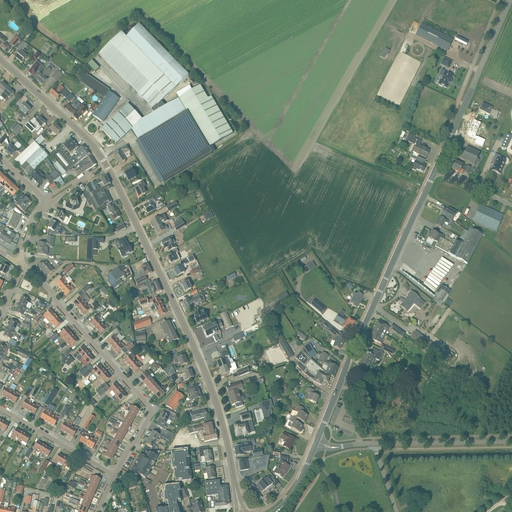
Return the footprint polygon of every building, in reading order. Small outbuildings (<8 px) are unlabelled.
[(99,54),(152,109),(152,111),(155,113),(156,113),(159,111),(160,111),(162,108),(164,107),(164,106),(160,102),(188,75),(139,25),(126,37),(122,32),(99,54)] [(421,25),(416,35),(448,50),(453,40),(421,25)] [(7,41),(0,33),(0,48),(6,54),(11,48),(5,43),(7,41)] [(20,40),(16,36),(10,43),(13,46),(15,47),(20,40)] [(457,36),(455,40),(466,46),(468,41),(457,36)] [(21,52),(19,54),(16,58),(22,63),(27,57),(24,54),(27,51),(24,49),(27,45),(23,42),(18,50),(21,52)] [(386,48),(381,56),(386,59),(391,50),(386,48)] [(444,58),(441,64),(449,68),(452,62),(444,58)] [(94,60),(90,64),(97,71),(101,67),(94,60)] [(37,63),(31,70),(30,70),(30,71),(28,73),(33,77),(38,71),(39,72),(44,66),(38,61),(37,63)] [(50,65),(44,71),(42,74),(41,74),(36,79),(42,85),(47,80),(46,78),(52,72),(52,71),(54,69),(50,65)] [(58,71),(52,78),(56,82),(62,75),(64,73),(60,69),(58,71)] [(447,88),(449,84),(450,84),(451,81),(453,76),(441,70),(439,74),(443,76),(439,84),(447,88)] [(1,97),(8,89),(2,84),(0,86),(0,94),(1,96),(0,97),(1,97)] [(55,89),(53,90),(50,94),(56,100),(61,95),(63,96),(66,99),(70,94),(60,86),(56,90),(55,89)] [(188,112),(139,140),(164,182),(212,154),(209,148),(212,146),(233,134),(211,97),(208,99),(200,86),(180,98),(188,112)] [(8,89),(1,97),(5,101),(9,97),(10,98),(14,94),(8,89)] [(104,99),(93,115),(101,122),(118,98),(109,92),(103,99),(104,99)] [(65,109),(72,115),(82,105),(79,102),(78,103),(72,96),(68,101),(70,104),(65,109)] [(188,112),(180,98),(162,108),(160,111),(159,111),(156,113),(155,113),(142,120),(130,131),(138,140),(188,112)] [(82,105),(72,115),(78,121),(87,111),(83,108),(84,107),(86,104),(84,102),(82,105)] [(480,102),(477,110),(488,114),(491,106),(480,102)] [(25,104),(22,108),(20,109),(21,110),(17,113),(18,115),(17,116),(22,120),(23,118),(25,119),(28,116),(26,115),(31,110),(25,104)] [(93,113),(98,107),(94,104),(90,110),(93,113)] [(101,128),(101,129),(116,144),(142,120),(128,104),(101,129),(101,128)] [(37,120),(33,117),(25,126),(32,133),(35,130),(37,132),(42,126),(43,127),(46,125),(45,124),(45,123),(40,118),(37,120)] [(56,135),(61,130),(55,124),(47,132),(50,135),(53,132),(56,135)] [(471,124),(466,135),(474,139),(474,138),(476,139),(474,143),(481,146),(484,140),(477,137),(476,138),(475,137),(479,127),(471,124)] [(16,129),(13,132),(17,135),(22,129),(19,126),(16,129)] [(415,136),(409,133),(408,137),(407,137),(405,141),(412,144),(407,153),(411,155),(425,161),(430,150),(419,145),(421,141),(414,138),(415,136)] [(1,139),(0,139),(0,144),(1,145),(4,142),(9,146),(9,145),(5,135),(5,134),(1,139)] [(41,135),(35,142),(38,145),(45,140),(41,135)] [(71,138),(48,158),(49,159),(54,165),(53,166),(56,169),(61,176),(73,167),(87,156),(88,157),(91,155),(84,146),(81,147),(79,146),(78,147),(71,138)] [(48,156),(35,142),(15,160),(28,175),(48,156)] [(19,150),(12,144),(11,146),(12,146),(7,151),(10,154),(10,155),(11,156),(12,156),(13,157),(13,156),(14,156),(14,155),(16,153),(17,152),(19,150)] [(117,156),(115,157),(117,160),(119,164),(126,160),(125,159),(131,156),(129,154),(130,153),(129,151),(130,151),(127,146),(115,153),(117,156)] [(480,153),(471,149),(466,147),(461,160),(474,166),(476,162),(478,163),(479,160),(477,159),(480,153)] [(495,154),(491,164),(494,165),(492,170),(500,174),(505,161),(501,159),(502,157),(495,154)] [(425,161),(411,155),(410,157),(416,160),(412,168),(415,170),(416,169),(423,172),(425,166),(423,165),(425,161)] [(96,164),(91,157),(87,160),(86,159),(78,165),(80,168),(75,171),(73,172),(76,177),(78,176),(91,167),(92,168),(96,164)] [(451,169),(459,172),(461,169),(464,171),(464,172),(468,174),(471,168),(466,166),(466,167),(454,161),(451,169)] [(129,171),(124,174),(128,181),(136,177),(134,173),(135,173),(132,166),(128,168),(129,171)] [(38,171),(31,178),(35,181),(34,181),(37,184),(37,183),(41,186),(48,179),(52,183),(53,182),(55,180),(60,177),(61,176),(56,169),(49,176),(47,174),(45,176),(42,173),(41,174),(38,171)] [(95,182),(85,187),(90,197),(86,199),(87,201),(90,207),(92,206),(95,212),(106,206),(105,205),(112,202),(106,191),(110,189),(111,186),(110,184),(106,176),(100,179),(100,180),(95,182)] [(55,180),(53,182),(54,183),(56,186),(58,189),(65,185),(60,177),(55,180)] [(5,178),(0,183),(0,184),(2,187),(0,189),(0,192),(10,182),(5,178)] [(14,186),(10,182),(0,192),(0,197),(0,196),(6,190),(8,193),(14,186)] [(143,182),(142,183),(138,185),(139,188),(135,190),(139,197),(145,194),(143,188),(145,187),(143,182)] [(19,191),(14,186),(8,193),(5,196),(10,200),(19,191)] [(24,196),(24,197),(23,196),(21,193),(14,200),(18,203),(17,204),(23,210),(30,202),(24,196)] [(64,205),(63,208),(83,217),(84,213),(83,210),(87,201),(86,199),(83,194),(76,199),(75,199),(74,198),(73,198),(73,199),(72,199),(71,199),(71,200),(70,201),(70,202),(70,203),(70,204),(64,201),(63,204),(64,205)] [(146,211),(147,213),(155,210),(153,206),(155,205),(154,203),(157,202),(156,201),(161,198),(159,194),(147,200),(149,203),(143,206),(145,208),(144,209),(145,211),(146,211)] [(116,202),(111,204),(107,207),(110,213),(111,213),(115,220),(120,217),(115,207),(117,206),(116,202)] [(176,202),(166,207),(168,212),(178,207),(176,202)] [(473,221),(496,231),(503,215),(480,204),(473,221)] [(441,215),(445,217),(452,221),(455,215),(456,215),(457,212),(448,207),(447,210),(444,209),(441,215)] [(61,212),(58,211),(54,218),(63,222),(66,217),(69,219),(71,214),(62,209),(61,212)] [(155,219),(151,221),(152,225),(153,227),(154,227),(154,228),(161,224),(169,221),(166,214),(165,214),(164,213),(157,217),(158,218),(155,219)] [(21,217),(16,215),(14,214),(8,226),(15,229),(18,222),(21,217)] [(452,221),(445,217),(443,220),(439,217),(435,225),(442,228),(445,222),(448,224),(447,225),(451,227),(454,222),(452,221)] [(183,222),(181,219),(174,223),(176,226),(174,227),(177,231),(185,226),(184,225),(183,222)] [(58,225),(52,221),(48,228),(50,229),(46,235),(61,235),(65,235),(67,232),(64,230),(65,229),(61,227),(60,228),(58,227),(58,225)] [(161,224),(154,228),(157,234),(164,231),(168,229),(166,226),(163,228),(161,224)] [(427,240),(426,242),(432,245),(467,264),(483,236),(473,231),(470,229),(466,238),(465,240),(462,244),(455,240),(453,245),(440,238),(441,236),(438,234),(432,231),(427,240)] [(13,238),(15,235),(12,233),(10,236),(3,232),(0,236),(0,238),(9,245),(13,239),(13,238)] [(54,236),(53,236),(48,235),(47,244),(38,242),(37,247),(38,247),(37,254),(47,256),(48,247),(53,248),(54,236)] [(441,236),(440,238),(453,245),(455,240),(453,239),(452,239),(449,237),(446,235),(445,238),(441,236)] [(92,250),(98,250),(99,243),(103,243),(104,237),(92,237),(92,250)] [(118,250),(122,257),(123,257),(124,258),(128,256),(127,255),(132,252),(129,245),(128,245),(125,239),(118,242),(121,248),(118,250)] [(169,239),(161,243),(165,249),(167,248),(169,251),(176,248),(174,244),(172,245),(169,239)] [(172,264),(180,260),(177,254),(178,253),(177,249),(172,252),(174,254),(168,257),(172,264)] [(182,266),(174,270),(177,276),(184,273),(183,270),(185,269),(184,267),(186,266),(195,261),(193,256),(180,262),(182,266)] [(443,256),(424,285),(436,292),(455,264),(443,256)] [(41,261),(38,264),(40,266),(39,267),(43,272),(50,266),(46,261),(43,264),(41,261)] [(312,262),(307,265),(310,271),(316,267),(312,262)] [(419,262),(417,265),(427,273),(429,271),(419,262)] [(0,273),(0,272),(5,275),(8,268),(3,265),(3,266),(0,264),(0,273)] [(74,268),(71,264),(64,271),(67,275),(74,268)] [(138,285),(147,280),(145,276),(153,273),(149,264),(141,267),(143,271),(138,273),(139,275),(134,277),(136,283),(135,283),(136,286),(138,285)] [(50,266),(43,272),(47,276),(54,270),(50,266)] [(120,279),(124,276),(117,268),(107,276),(111,281),(109,282),(115,290),(119,286),(123,282),(120,279)] [(414,268),(412,270),(422,278),(424,275),(414,268)] [(67,281),(64,277),(56,284),(61,290),(67,285),(65,282),(67,281)] [(150,285),(148,286),(149,289),(152,288),(155,294),(162,291),(158,281),(150,284),(150,285)] [(188,282),(181,285),(185,292),(191,289),(189,285),(190,285),(189,281),(188,282)] [(87,285),(77,294),(80,297),(73,303),(79,309),(84,304),(88,301),(82,295),(84,294),(85,294),(90,289),(89,286),(91,284),(90,282),(87,285)] [(70,288),(67,285),(61,290),(67,296),(74,289),(71,286),(70,288)] [(432,300),(442,306),(451,291),(441,285),(432,300)] [(425,303),(415,295),(411,292),(408,295),(409,296),(406,299),(401,297),(399,301),(403,303),(400,306),(406,311),(413,303),(420,309),(425,303)] [(363,295),(358,293),(357,295),(354,294),(350,304),(353,305),(353,306),(357,308),(363,295)] [(22,296),(19,304),(26,307),(28,303),(30,304),(31,300),(31,299),(32,296),(27,294),(26,298),(22,296)] [(189,301),(188,299),(183,302),(186,310),(192,307),(196,305),(204,301),(205,299),(203,296),(201,295),(189,301)] [(151,308),(152,311),(163,305),(159,298),(152,301),(154,306),(152,307),(151,308)] [(314,300),(310,304),(321,313),(325,309),(314,300)] [(277,307),(273,301),(267,305),(268,307),(261,311),(264,316),(277,307)] [(92,309),(94,312),(100,308),(94,302),(91,304),(94,307),(92,309)] [(19,304),(15,312),(22,315),(24,310),(36,316),(37,313),(26,307),(19,304)] [(87,307),(84,304),(79,309),(84,315),(91,308),(88,305),(87,307)] [(98,309),(102,313),(107,309),(103,305),(98,309)] [(163,305),(152,311),(153,314),(157,312),(159,317),(166,313),(163,305)] [(46,325),(48,324),(49,323),(49,322),(56,316),(50,310),(44,316),(46,318),(43,321),(46,325)] [(194,318),(197,324),(207,320),(203,311),(194,315),(196,318),(194,318)] [(35,319),(34,320),(37,323),(43,318),(40,314),(35,319)] [(348,319),(339,314),(336,320),(338,322),(340,324),(340,323),(344,325),(343,327),(350,331),(356,323),(348,318),(348,319)] [(32,318),(26,315),(24,321),(30,324),(31,323),(31,322),(35,319),(32,318)] [(49,323),(48,324),(50,326),(51,325),(53,324),(56,328),(62,323),(56,316),(49,322),(49,323)] [(90,323),(96,329),(102,323),(99,320),(101,319),(98,316),(90,323)] [(152,325),(149,317),(133,323),(135,330),(152,325)] [(164,319),(160,321),(150,326),(157,341),(166,337),(170,344),(179,339),(170,321),(166,323),(164,319)] [(7,328),(14,331),(17,327),(18,328),(20,324),(11,320),(7,328)] [(30,324),(24,321),(21,326),(29,330),(30,324)] [(220,321),(215,324),(203,329),(207,337),(213,334),(214,334),(214,333),(218,331),(218,330),(223,327),(220,321)] [(374,330),(385,335),(389,327),(378,322),(374,330)] [(104,326),(102,323),(96,329),(101,334),(108,328),(106,325),(104,326)] [(343,336),(333,327),(329,332),(335,337),(334,340),(335,340),(335,342),(332,340),(330,345),(332,346),(340,350),(344,341),(342,339),(343,336)] [(16,332),(14,331),(7,328),(4,336),(11,339),(13,334),(15,335),(16,332)] [(67,340),(72,335),(67,328),(60,334),(62,337),(63,336),(67,340)] [(404,333),(397,328),(394,332),(401,337),(404,333)] [(381,344),(385,335),(374,330),(370,339),(381,344)] [(305,340),(307,337),(299,331),(297,334),(305,340)] [(415,331),(410,338),(437,358),(442,351),(415,331)] [(56,333),(54,335),(49,339),(53,343),(59,337),(56,333)] [(145,333),(136,333),(136,341),(146,341),(145,333)] [(242,333),(233,337),(235,342),(244,337),(242,333)] [(281,333),(275,336),(282,348),(287,345),(281,333)] [(113,348),(119,343),(125,337),(123,336),(122,337),(119,334),(116,337),(115,335),(108,342),(113,348)] [(72,335),(67,340),(65,341),(71,347),(78,341),(72,335)] [(120,341),(119,343),(113,348),(118,354),(125,347),(125,346),(120,341)] [(130,342),(125,346),(125,347),(129,351),(131,349),(134,346),(130,342)] [(0,353),(3,355),(5,351),(7,352),(8,348),(0,344),(0,353)] [(287,345),(282,348),(289,359),(294,356),(287,345)] [(78,356),(80,354),(83,358),(89,353),(83,347),(76,353),(78,356)] [(310,356),(304,348),(295,358),(299,362),(297,365),(303,373),(314,381),(314,382),(321,385),(323,385),(325,385),(326,384),(327,382),(327,383),(330,377),(327,376),(327,374),(326,373),(326,372),(324,370),(311,359),(311,358),(310,356)] [(364,363),(369,365),(372,367),(376,359),(380,361),(383,354),(372,348),(369,354),(364,352),(358,365),(362,367),(364,363)] [(19,350),(17,355),(26,360),(29,355),(19,350)] [(217,362),(220,369),(230,365),(231,365),(228,357),(229,356),(228,352),(221,355),(223,360),(217,362)] [(89,353),(83,358),(81,360),(84,362),(85,361),(89,365),(94,360),(89,353)] [(325,366),(328,368),(326,372),(326,373),(327,374),(334,377),(338,368),(325,361),(328,356),(323,353),(318,362),(325,366)] [(65,358),(70,365),(74,361),(69,355),(65,358)] [(130,367),(136,362),(133,359),(135,358),(132,355),(125,361),(130,367)] [(176,355),(172,357),(175,364),(179,362),(181,366),(188,364),(184,356),(178,358),(176,355)] [(144,362),(149,367),(156,362),(150,356),(144,362)] [(29,358),(22,369),(26,371),(32,360),(29,358)] [(138,365),(136,362),(130,367),(135,373),(143,366),(140,363),(138,365)] [(364,376),(369,365),(364,363),(362,367),(358,365),(355,372),(354,375),(358,377),(359,374),(364,376)] [(9,367),(3,365),(1,369),(11,374),(13,370),(14,371),(16,367),(10,364),(9,367)] [(96,373),(99,376),(105,372),(99,365),(92,371),(95,374),(96,373)] [(232,370),(230,365),(220,369),(222,375),(229,373),(228,371),(232,370)] [(172,366),(163,370),(168,376),(170,376),(175,373),(172,366)] [(82,375),(87,370),(84,367),(79,372),(82,375)] [(247,368),(248,368),(237,372),(239,377),(250,373),(249,372),(248,368),(247,368)] [(85,379),(90,374),(87,370),(82,375),(85,379)] [(140,378),(143,383),(149,377),(152,374),(149,370),(146,373),(145,373),(140,378)] [(194,377),(190,370),(185,373),(181,374),(184,381),(194,377)] [(105,372),(99,376),(98,378),(100,380),(101,379),(105,383),(111,378),(105,372)] [(143,383),(147,387),(153,382),(151,379),(149,377),(143,383)] [(94,387),(100,382),(97,379),(91,383),(94,387)] [(147,387),(151,391),(157,386),(153,382),(147,387)] [(241,382),(238,383),(229,386),(226,387),(229,393),(228,393),(232,405),(235,404),(236,408),(243,406),(242,402),(244,401),(245,400),(244,397),(242,396),(240,397),(238,391),(243,389),(241,382)] [(112,391),(115,395),(121,390),(115,383),(109,389),(111,392),(112,391)] [(7,387),(2,396),(9,400),(13,393),(14,391),(17,387),(12,384),(10,389),(7,387)] [(30,386),(26,384),(21,393),(25,395),(30,386)] [(197,385),(192,387),(186,389),(188,393),(189,393),(192,401),(201,397),(197,385)] [(151,391),(155,395),(161,390),(157,386),(151,391)] [(314,391),(309,389),(308,388),(307,392),(310,393),(307,400),(316,403),(319,397),(312,394),(314,391)] [(121,390),(115,395),(114,396),(116,398),(118,397),(121,401),(127,396),(121,390)] [(161,390),(155,395),(159,400),(165,394),(161,390)] [(13,393),(9,400),(15,403),(20,395),(17,393),(14,391),(13,393)] [(166,406),(174,412),(185,397),(177,391),(166,406)] [(55,396),(51,394),(47,400),(45,404),(49,407),(55,396)] [(28,411),(32,404),(34,401),(31,399),(30,401),(27,399),(22,407),(28,411)] [(270,401),(259,404),(260,409),(262,409),(264,416),(268,415),(269,415),(268,413),(271,412),(270,408),(272,407),(270,401)] [(32,404),(28,411),(35,415),(40,406),(36,404),(35,406),(32,404)] [(129,412),(136,415),(139,410),(130,405),(128,407),(131,409),(129,412)] [(293,416),(304,422),(307,416),(303,414),(305,410),(298,406),(293,416)] [(64,415),(61,421),(65,423),(66,421),(72,410),(69,408),(68,409),(64,415)] [(160,419),(166,423),(168,419),(171,421),(172,419),(173,419),(176,413),(169,409),(166,415),(163,413),(160,419)] [(41,419),(48,422),(52,416),(54,412),(50,410),(49,412),(46,410),(41,419)] [(191,411),(186,412),(185,412),(187,421),(192,420),(192,421),(207,417),(206,410),(191,414),(191,411)] [(126,417),(133,421),(136,415),(129,412),(126,417)] [(239,424),(234,426),(235,430),(236,436),(244,434),(244,436),(249,435),(249,434),(250,433),(249,427),(252,426),(251,420),(252,420),(250,413),(240,416),(242,423),(242,425),(239,425),(239,424)] [(95,417),(91,415),(83,428),(87,431),(95,417)] [(52,416),(48,422),(54,426),(59,418),(56,416),(55,417),(52,416)] [(289,423),(288,425),(288,427),(299,432),(300,432),(301,432),(302,430),(302,429),(301,428),(302,426),(298,424),(300,420),(304,422),(293,416),(290,422),(291,422),(289,423)] [(130,427),(133,421),(126,417),(123,423),(130,427)] [(164,426),(166,423),(160,419),(156,426),(163,429),(165,431),(167,428),(164,426)] [(65,423),(60,430),(67,434),(71,427),(74,422),(70,420),(69,422),(66,421),(65,423)] [(0,430),(1,429),(5,432),(9,425),(2,421),(0,424),(0,430)] [(130,427),(123,423),(120,429),(127,432),(130,427)] [(212,423),(207,424),(189,428),(189,429),(188,429),(189,434),(198,432),(200,439),(201,439),(202,440),(204,440),(204,442),(217,439),(216,432),(214,432),(212,423)] [(74,429),(71,427),(67,434),(73,438),(78,429),(75,427),(74,429)] [(19,441),(23,433),(16,429),(11,437),(14,439),(14,440),(18,442),(19,441)] [(120,429),(117,434),(124,438),(127,432),(120,429)] [(165,434),(161,432),(159,435),(153,432),(149,438),(156,441),(156,442),(158,443),(161,438),(169,442),(171,438),(165,434)] [(23,433),(19,441),(22,443),(22,441),(27,444),(31,437),(23,433)] [(86,445),(90,438),(92,435),(88,433),(88,434),(85,433),(80,441),(86,445)] [(295,439),(291,437),(283,433),(281,437),(286,439),(284,442),(285,443),(283,446),(286,448),(287,449),(287,448),(290,450),(295,439)] [(120,443),(124,438),(117,434),(114,440),(120,443)] [(90,438),(86,445),(93,449),(98,440),(94,438),(93,440),(90,438)] [(156,441),(149,438),(146,444),(152,448),(151,450),(144,447),(141,454),(153,452),(156,446),(157,446),(154,445),(156,442),(156,441)] [(111,445),(117,449),(120,443),(114,440),(111,445)] [(37,450),(41,452),(45,446),(38,441),(33,450),(36,451),(37,450)] [(235,448),(234,449),(234,451),(235,451),(236,453),(235,454),(235,455),(236,456),(236,457),(245,455),(244,453),(252,452),(253,457),(263,455),(262,450),(254,451),(253,444),(250,445),(250,442),(241,444),(241,446),(235,447),(235,448)] [(108,451),(114,454),(117,449),(111,445),(108,451)] [(41,452),(40,454),(43,456),(44,454),(48,457),(52,450),(45,446),(41,452)] [(25,447),(21,455),(24,457),(29,449),(25,447)] [(204,456),(205,462),(210,462),(211,462),(211,461),(213,461),(212,455),(211,455),(210,451),(209,451),(208,448),(208,447),(199,448),(200,457),(204,456)] [(189,471),(187,450),(171,451),(172,460),(171,460),(172,469),(175,469),(175,472),(173,472),(174,478),(175,478),(175,482),(182,481),(182,482),(191,481),(190,471),(189,471)] [(111,460),(114,454),(108,451),(106,454),(103,453),(102,455),(111,460)] [(138,475),(145,479),(160,452),(146,453),(145,455),(146,455),(145,457),(140,455),(130,473),(129,476),(133,479),(134,478),(136,479),(138,476),(138,475)] [(58,462),(63,465),(66,458),(59,454),(54,462),(57,464),(58,462)] [(239,462),(238,462),(240,476),(243,477),(246,477),(249,476),(256,473),(267,469),(270,456),(268,456),(246,459),(246,460),(239,462)] [(273,472),(275,473),(282,478),(286,472),(287,472),(290,467),(285,464),(286,462),(287,462),(288,458),(280,456),(279,461),(280,461),(273,472)] [(66,458),(63,465),(62,467),(64,468),(65,467),(70,469),(74,463),(66,458)] [(50,462),(44,472),(46,474),(52,464),(50,462)] [(209,479),(209,482),(216,481),(215,478),(214,472),(213,467),(202,469),(203,474),(207,474),(208,480),(209,479)] [(92,479),(91,482),(98,485),(101,479),(91,475),(90,478),(91,478),(92,479)] [(260,490),(262,492),(272,484),(271,482),(273,481),(269,476),(257,486),(258,487),(257,488),(259,491),(260,490)] [(98,485),(91,482),(90,485),(88,484),(87,485),(85,484),(86,482),(80,480),(78,484),(85,486),(96,491),(98,485)] [(216,481),(209,482),(196,483),(196,486),(205,485),(207,496),(214,496),(214,502),(215,508),(228,507),(230,505),(229,496),(228,486),(220,487),(219,480),(216,481)] [(180,511),(178,504),(177,505),(176,503),(181,502),(179,484),(162,486),(164,502),(167,502),(167,504),(168,504),(169,507),(162,509),(161,507),(156,509),(156,511),(180,511)] [(96,491),(85,486),(84,489),(87,491),(86,494),(93,497),(96,491)] [(86,494),(84,500),(91,503),(93,497),(86,494)] [(77,501),(76,503),(88,509),(91,503),(84,500),(82,499),(81,499),(80,502),(77,501)] [(203,511),(200,499),(196,500),(196,503),(193,504),(193,506),(186,507),(187,511),(203,511)] [(0,511),(6,511),(7,509),(9,502),(5,501),(4,502),(4,504),(4,505),(4,506),(0,505),(0,506),(0,511)] [(77,507),(75,510),(76,510),(79,511),(86,511),(88,509),(76,503),(75,506),(77,507)]
